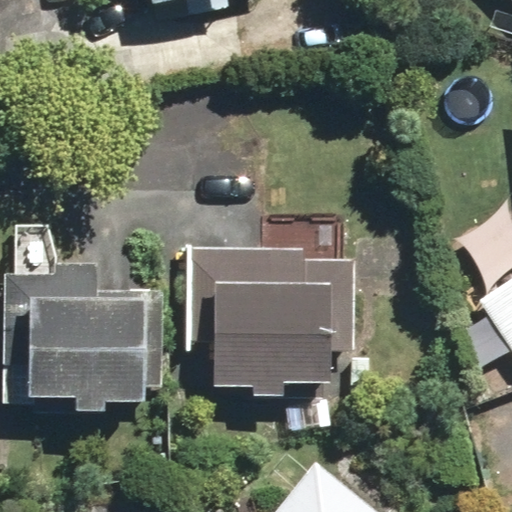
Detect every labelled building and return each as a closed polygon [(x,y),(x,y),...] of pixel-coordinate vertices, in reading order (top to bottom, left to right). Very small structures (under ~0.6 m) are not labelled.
[(150,0),(155,18),(225,0),(150,0)] [(354,268),(186,264),(183,383),(351,387),(354,268)] [(511,280),(477,303),(511,355),(511,280)] [(23,296),(14,417),(146,427),(155,306),(23,296)] [(365,511),(309,473),(282,511),(365,511)]
